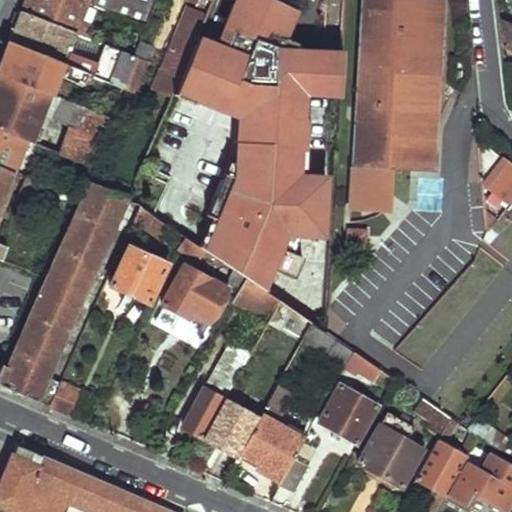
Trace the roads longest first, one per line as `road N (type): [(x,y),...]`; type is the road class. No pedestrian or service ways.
road 1 (residential): [(0,409),(241,511)]
road 2 (residential): [(483,0),(495,108),(511,129)]
